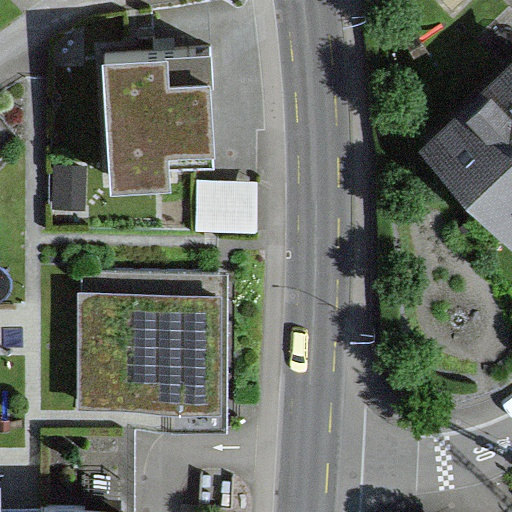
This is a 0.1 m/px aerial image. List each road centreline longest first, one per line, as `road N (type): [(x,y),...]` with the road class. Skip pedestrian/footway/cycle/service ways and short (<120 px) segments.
road 1 (tertiary): [(313,472),(323,228),(303,0)]
road 2 (residential): [(511,438),(451,467),(313,472)]
